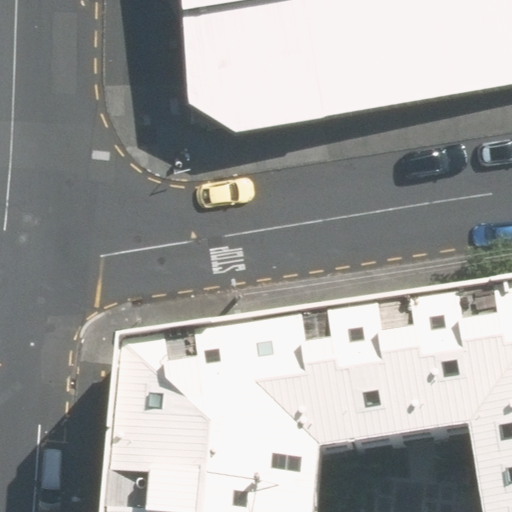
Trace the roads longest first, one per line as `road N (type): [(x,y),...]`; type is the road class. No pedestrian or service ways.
road 1 (residential): [(511,200),(1,283)]
road 2 (residential): [(1,283),(14,0)]
